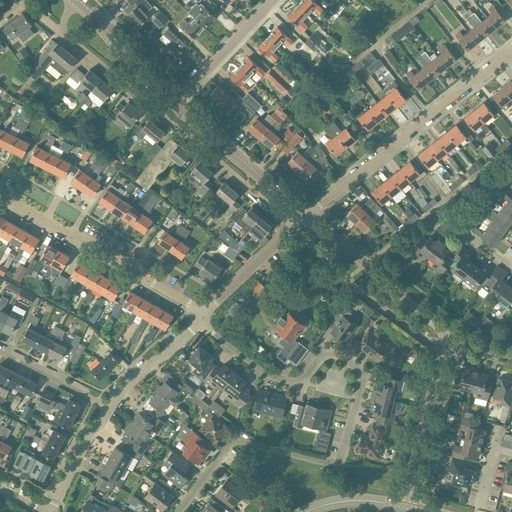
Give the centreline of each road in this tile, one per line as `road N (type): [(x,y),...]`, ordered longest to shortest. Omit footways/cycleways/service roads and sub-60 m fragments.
road 1 (residential): [(174,511),(226,446),(334,463),(360,383),(355,365),(334,353),(303,378),(281,381),(197,323)]
road 2 (residential): [(292,227),(30,7),(0,20)]
road 3 (residential): [(304,216),(511,53)]
road 4 (residential): [(205,312),(0,196)]
road 5 (residential): [(440,338),(304,216)]
road 6 (residential): [(400,509),(440,338)]
road 7 (residential): [(304,216),(171,107)]
road 8 (residential): [(171,107),(273,0)]
road 9 (residential): [(171,107),(72,0)]
road 10 (residential): [(109,408),(197,323)]
road 11 (residential): [(0,353),(109,408)]
road 12 (residential): [(205,312),(292,227)]
road 13 (residential): [(51,511),(109,408)]
